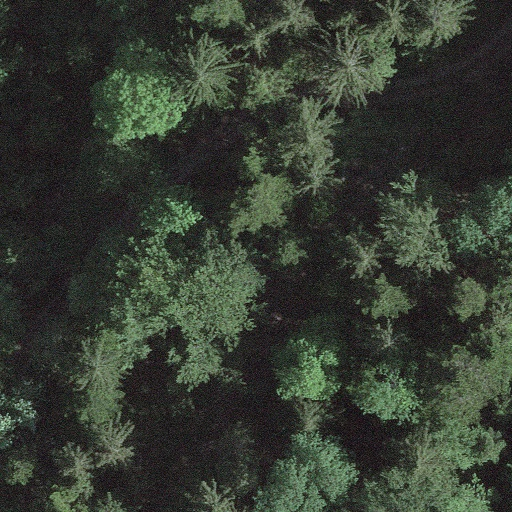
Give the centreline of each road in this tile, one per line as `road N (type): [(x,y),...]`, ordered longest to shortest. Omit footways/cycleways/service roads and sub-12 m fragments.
road 1 (track): [(511,41),(505,54),(430,83),(292,106),(131,195),(45,281),(0,376)]
road 2 (track): [(505,54),(449,134),(360,193),(254,350),(170,511)]
